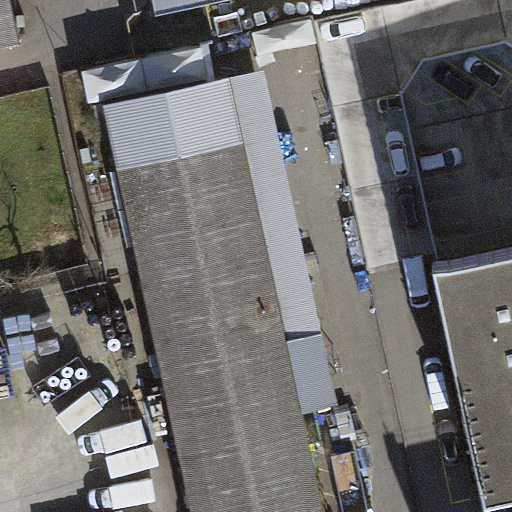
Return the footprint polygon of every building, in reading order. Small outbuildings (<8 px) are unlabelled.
[(0,0),(0,43),(18,40),(9,0),(0,0)] [(194,0),(155,0),(157,8),(194,0)] [(264,68),(229,76),(286,335),(321,328),(264,68)] [(229,76),(105,103),(194,511),(324,511),(286,335),(229,76)] [(485,496),(511,490),(511,243),(434,261),(485,496)]
